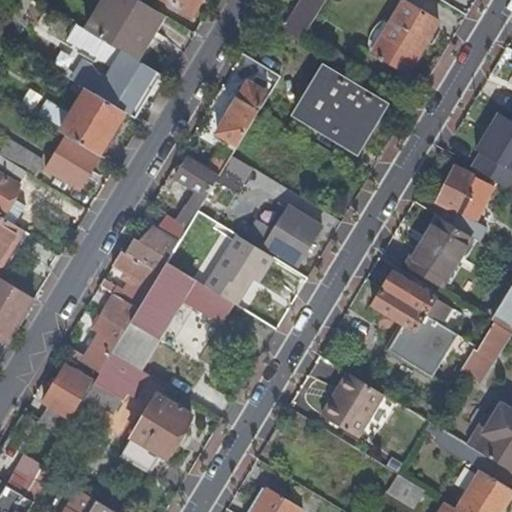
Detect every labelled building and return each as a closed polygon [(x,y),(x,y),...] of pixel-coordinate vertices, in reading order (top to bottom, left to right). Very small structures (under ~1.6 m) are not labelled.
[(18,25),(32,0),(12,0),(0,21),(0,38),(15,48),(26,29),(18,25)] [(153,30),(162,14),(138,0),(101,0),(85,29),(140,62),(158,33),(153,30)] [(201,0),(164,0),(192,16),(201,0)] [(303,0),(285,29),(301,39),(324,0),(303,0)] [(402,0),(372,51),(407,73),(438,21),(402,0)] [(153,30),(158,33),(167,17),(162,14),(153,30)] [(142,65),(142,64),(140,62),(85,29),(79,25),(69,42),(81,49),(79,54),(88,59),(74,83),(85,90),(124,113),(135,120),(161,76),(142,65)] [(324,67),(295,114),(319,129),(322,124),(357,145),(383,103),(324,67)] [(0,76),(0,96),(54,129),(63,114),(0,76)] [(217,131),(238,144),(260,107),(269,94),(248,80),(217,131)] [(98,156),(124,113),(85,90),(60,133),(66,136),(98,156)] [(80,190),(100,157),(98,156),(66,136),(46,170),(80,190)] [(8,139),(0,152),(0,156),(27,172),(36,178),(45,162),(8,139)] [(511,140),(497,165),(511,173),(511,140)] [(207,146),(198,161),(219,175),(228,160),(207,146)] [(238,194),(254,168),(232,154),(228,160),(219,175),(216,180),(238,194)] [(0,216),(1,217),(27,172),(0,156),(0,216)] [(176,176),(177,177),(195,189),(186,204),(176,221),(186,228),(216,180),(219,175),(198,161),(189,156),(176,176)] [(444,207),(439,217),(461,231),(476,202),(468,199),(470,196),(465,194),(474,177),(454,168),(437,203),(444,207)] [(168,192),(186,204),(195,189),(177,177),(168,192)] [(256,220),(248,232),(266,244),(265,246),(296,265),(321,226),(289,207),(273,231),(256,220)] [(434,214),(413,247),(417,250),(438,216),(434,214)] [(5,251),(19,228),(1,217),(0,216),(0,269),(9,254),(5,251)] [(413,247),(402,265),(439,288),(444,279),(471,236),(461,231),(439,217),(438,216),(417,250),(413,247)] [(136,238),(126,254),(159,273),(166,261),(177,243),(152,227),(140,241),(136,238)] [(5,251),(9,254),(23,230),(19,228),(5,251)] [(257,281),(273,256),(237,234),(206,285),(231,301),(245,309),(246,308),(237,302),(252,278),(257,281)] [(471,236),(444,279),(450,283),(476,240),(471,236)] [(135,292),(129,301),(138,307),(159,273),(126,254),(121,251),(113,264),(128,273),(124,279),(135,286),(133,290),(135,292)] [(219,322),(231,301),(206,285),(193,278),(166,261),(159,273),(138,307),(125,329),(112,351),(140,368),(159,338),(157,337),(180,299),(219,322)] [(392,272),(382,289),(440,324),(450,308),(392,272)] [(0,277),(0,338),(8,344),(35,299),(0,277)] [(511,319),(511,286),(494,316),(493,315),(491,319),(507,328),(511,319)] [(403,323),(397,332),(441,359),(447,350),(465,361),(473,348),(475,345),(440,324),(382,289),(373,305),(403,323)] [(113,292),(107,302),(113,306),(120,295),(113,292)] [(107,302),(100,314),(125,329),(138,307),(129,301),(120,295),(113,306),(107,302)] [(73,349),(70,354),(99,372),(104,364),(112,351),(125,329),(100,314),(92,327),(99,332),(84,356),(73,349)] [(476,350),(473,348),(465,361),(459,370),(479,382),(509,332),(493,322),(476,350)] [(431,376),(441,359),(397,332),(387,349),(431,376)] [(132,381),(140,368),(112,351),(104,364),(132,381)] [(48,406),(40,419),(62,432),(73,414),(85,396),(94,381),(66,364),(42,402),(48,406)] [(113,413),(132,381),(104,364),(99,372),(94,381),(85,396),(113,413)] [(356,436),(382,393),(346,372),(320,414),(356,436)] [(158,394),(156,396),(189,417),(191,414),(158,394)] [(156,396),(125,446),(154,464),(160,454),(165,456),(189,417),(156,396)] [(489,415),(470,446),(511,471),(511,411),(502,405),(494,418),(489,415)] [(477,408),(458,439),(470,446),(489,415),(477,408)] [(421,434),(481,470),(507,485),(511,476),(511,471),(470,446),(458,439),(428,421),(421,434)] [(149,472),(154,464),(125,446),(120,455),(149,472)] [(392,452),(384,465),(397,472),(405,460),(392,452)] [(6,485),(0,481),(0,511),(13,511),(34,478),(39,470),(21,460),(6,485)] [(481,470),(457,508),(463,511),(500,511),(511,492),(511,488),(507,485),(481,470)] [(396,474),(385,493),(414,510),(425,491),(396,474)] [(26,511),(44,483),(34,478),(13,511),(26,511)] [(252,511),(268,487),(263,485),(246,511),(252,511)] [(268,487),(252,511),(297,511),(301,507),(268,487)] [(88,511),(96,500),(78,489),(64,511),(88,511)] [(116,511),(96,500),(88,511),(116,511)] [(463,511),(457,508),(445,501),(438,511),(463,511)]
